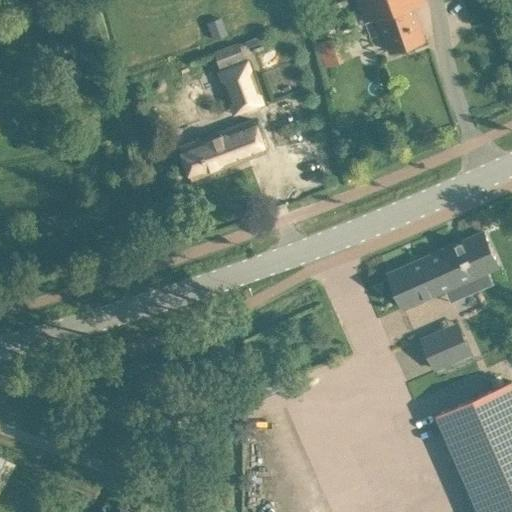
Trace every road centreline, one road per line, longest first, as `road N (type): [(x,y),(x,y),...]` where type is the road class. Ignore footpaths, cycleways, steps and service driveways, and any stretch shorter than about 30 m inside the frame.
road 1 (secondary): [(0,352),(290,261),(511,162)]
road 2 (unknown): [(0,423),(32,427),(113,460),(209,511)]
